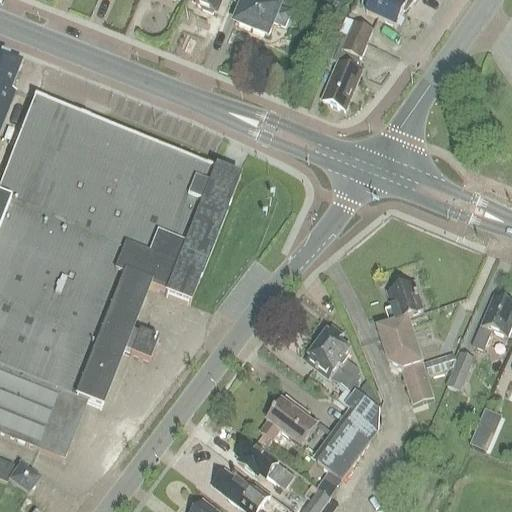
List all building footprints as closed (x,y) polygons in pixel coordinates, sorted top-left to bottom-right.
[(197,0),(194,7),(203,10),(202,12),(212,16),(213,14),(215,15),(221,1),(221,0),(197,0)] [(268,39),(273,25),(284,30),(290,15),(279,10),(280,10),(265,4),(266,0),(246,0),(236,26),(268,39)] [(372,0),(366,16),(396,29),(406,6),(410,8),(416,0),(372,0)] [(354,25),(348,40),(366,48),(373,33),(354,25)] [(361,61),(366,48),(348,40),(337,65),(339,66),(322,105),(345,114),(362,75),(354,72),(359,60),(361,61)] [(0,129),(14,94),(10,92),(21,64),(0,55),(0,129)] [(239,180),(238,180),(237,181),(34,101),(0,185),(0,437),(63,462),(85,405),(100,411),(123,355),(129,358),(129,359),(148,366),(157,343),(138,335),(136,339),(130,336),(145,298),(144,298),(147,290),(148,290),(148,289),(165,296),(164,298),(189,307),(239,180)] [(392,310),(390,311),(395,326),(377,331),(389,367),(402,373),(419,425),(430,421),(427,411),(429,410),(427,405),(434,402),(408,322),(423,317),(413,287),(410,288),(410,286),(399,289),(400,291),(387,295),(392,310)] [(511,332),(510,329),(511,324),(511,306),(503,303),(501,306),(494,303),(488,317),(486,317),(472,350),(483,355),(492,335),(507,341),(511,332)] [(331,331),(318,349),(342,366),(338,372),(357,386),(360,382),(357,380),(359,377),(358,373),(345,363),(350,355),(339,346),(340,345),(339,344),(342,340),(331,331)] [(338,372),(342,366),(318,349),(306,365),(329,383),(331,381),(354,399),(356,396),(358,397),(359,389),(357,386),(338,372)] [(446,361),(424,368),(428,380),(450,373),(446,361)] [(458,395),(464,382),(452,377),(446,390),(458,395)] [(354,417),(364,425),(374,411),(374,409),(358,397),(356,396),(354,399),(345,410),(354,417)] [(302,451),(316,432),(305,424),(306,423),(305,423),(310,417),(286,400),(282,405),(281,405),(275,412),(272,410),(265,420),(268,423),(266,424),(268,425),(260,436),(272,445),(279,434),(302,451)] [(374,409),(374,411),(364,425),(354,417),(318,467),(342,485),(378,435),(378,434),(379,413),(374,409)] [(470,449),(485,455),(499,422),(484,416),(470,449)] [(268,480),(285,493),(294,480),(270,462),(247,444),(236,459),(240,462),(237,465),(257,480),(260,477),(266,482),(268,480)] [(0,483),(6,486),(12,469),(0,463),(0,483)] [(27,496),(38,482),(20,468),(9,483),(27,496)] [(259,511),(269,499),(248,483),(244,488),(236,483),(235,485),(223,476),(213,489),(228,500),(227,502),(240,511),(259,511)] [(303,511),(321,511),(330,502),(318,493),(303,511)]
